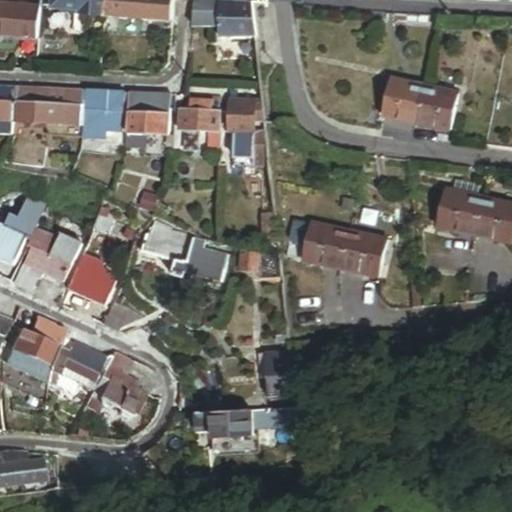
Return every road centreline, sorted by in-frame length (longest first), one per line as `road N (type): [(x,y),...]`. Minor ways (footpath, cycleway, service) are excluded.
road 1 (residential): [(0,289),(146,355),(160,364),(172,393),(160,431),(134,450),(0,445)]
road 2 (residential): [(278,0),(306,121),(337,138),(511,161)]
road 3 (residential): [(184,20),(176,84),(0,78)]
road 4 (residential): [(511,316),(347,334)]
